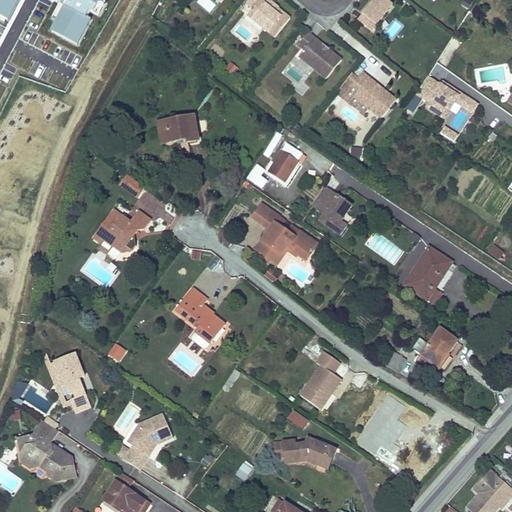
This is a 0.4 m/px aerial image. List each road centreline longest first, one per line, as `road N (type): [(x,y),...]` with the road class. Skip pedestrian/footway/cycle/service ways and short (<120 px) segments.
road 1 (track): [(0,358),(38,205),(137,0)]
road 2 (residential): [(199,235),(363,359),(489,438)]
